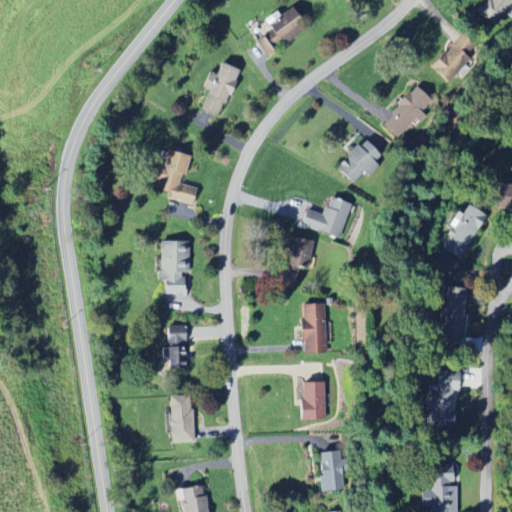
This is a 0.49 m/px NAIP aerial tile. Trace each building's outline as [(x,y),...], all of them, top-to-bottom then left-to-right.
[(511,0),(483,0),(475,12),(495,27),(511,2),(511,0)] [(265,26),(269,31),(259,38),(269,52),(302,29),(289,9),(265,26)] [(447,83),(475,52),(458,36),(430,68),(447,83)] [(217,119),(237,71),(219,64),(214,75),(206,72),(200,89),(206,91),(198,111),(217,119)] [(380,126),(398,141),(431,102),(413,86),(380,126)] [(332,168),(351,188),(381,159),(362,140),(332,168)] [(190,206),(194,190),(180,186),(187,158),(164,152),(160,168),(154,166),(150,182),(156,184),(154,192),(168,195),(166,200),(190,206)] [(511,210),(511,180),(511,185),(490,184),(489,209),(511,210)] [(298,228),(338,239),(348,205),(327,199),(322,216),(303,211),(298,228)] [(438,249),(458,261),(484,216),(464,205),(438,249)] [(276,286),(294,290),(298,267),(307,269),(312,243),(285,238),(276,286)] [(187,243),(157,243),(156,281),(161,281),(161,296),(181,296),(182,274),(187,274),(187,243)] [(464,289),(444,287),(442,303),(437,303),(434,332),(439,333),(438,345),(458,347),(464,289)] [(322,303),(297,304),(299,343),(302,343),(303,356),(324,356),(322,303)] [(182,327),(163,328),(164,370),(183,369),(182,327)] [(458,373),(435,371),(433,397),(426,396),(423,428),(450,430),(454,392),(456,392),(458,373)] [(321,383),(296,385),(298,423),(322,422),(321,383)] [(191,444),(190,412),(186,412),(186,398),(167,398),(168,445),(191,444)] [(319,492),(339,491),(338,454),(318,455),(319,492)] [(454,511),(454,487),(450,487),(450,466),(428,466),(428,492),(418,492),(418,507),(427,506),(427,511),(437,511),(436,511),(454,511)] [(174,491),(176,511),(205,511),(202,487),(174,491)]
